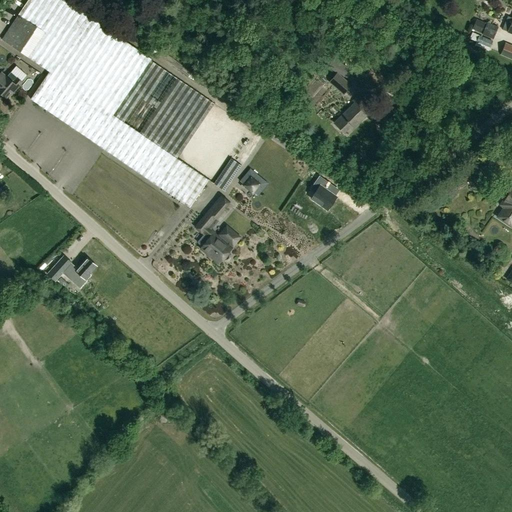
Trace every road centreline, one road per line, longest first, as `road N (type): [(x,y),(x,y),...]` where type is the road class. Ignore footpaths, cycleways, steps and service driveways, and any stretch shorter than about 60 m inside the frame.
road 1 (unclassified): [(210,330),(511,105)]
road 2 (unclassified): [(210,330),(0,145)]
road 3 (unclassified): [(420,511),(210,330)]
